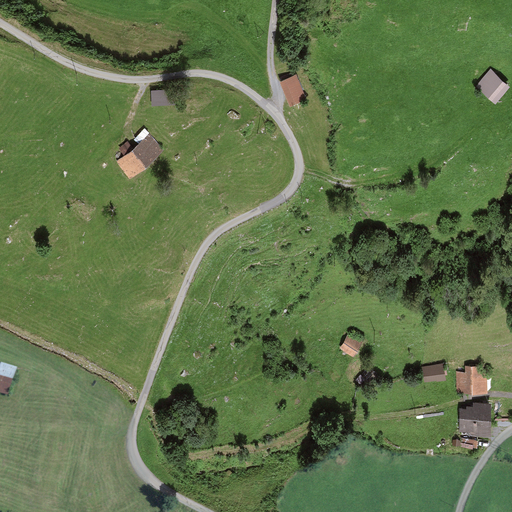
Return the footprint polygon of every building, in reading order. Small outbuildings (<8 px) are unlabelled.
[(506,84),(490,71),(475,87),(477,89),(481,85),(495,97),(506,84)] [(295,74),(281,80),(290,104),(305,98),(295,74)] [(127,155),(119,162),(129,175),(133,172),(132,171),(161,147),(150,135),(135,148),(128,141),(120,148),(127,155)] [(351,331),(342,346),(353,352),(361,337),(351,331)] [(2,365),(0,370),(0,391),(6,393),(15,369),(2,365)] [(444,375),(442,365),(424,368),(426,379),(444,375)] [(459,372),(459,387),(485,388),(485,373),(479,373),(479,365),(466,365),(466,372),(459,372)] [(461,408),(460,429),(478,430),(488,430),(489,403),(475,403),(475,408),(461,408)] [(477,439),(478,430),(460,429),(460,438),(462,438),(461,445),(476,446),(477,439)]
